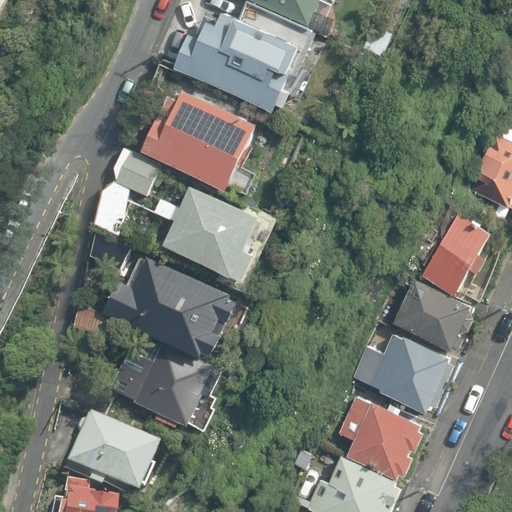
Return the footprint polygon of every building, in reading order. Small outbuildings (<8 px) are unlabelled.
[(250,0),(328,35),(334,20),(329,17),(336,0),(250,0)] [(179,69),(276,113),(279,107),(288,111),(295,96),(287,92),(297,71),(298,72),(305,56),(303,48),(311,30),(250,2),(241,20),(229,14),(215,44),(194,35),(179,69)] [(154,86),(183,99),(182,101),(172,97),(161,120),(159,119),(144,151),(230,191),(260,126),(191,94),(197,81),(163,66),(154,86)] [(486,212),(506,221),(511,208),(511,207),(511,129),(504,126),(500,135),(497,134),(492,145),(489,144),(474,178),(478,180),(474,190),(492,198),(486,212)] [(98,224),(123,236),(133,189),(149,196),(164,165),(126,147),(117,168),(119,181),(105,190),(98,224)] [(237,276),(249,281),(261,256),(254,253),(269,222),(262,219),(263,217),(196,185),(185,209),(163,199),(157,212),(178,222),(168,244),(237,277),(237,276)] [(428,277),(460,295),(497,232),(462,212),(428,277)] [(135,246),(99,229),(93,255),(124,269),(135,246)] [(115,311),(213,356),(215,351),(223,355),(233,335),(231,334),(237,321),(238,321),(248,302),(239,298),(241,294),(158,254),(156,259),(149,256),(136,283),(130,280),(115,311)] [(396,323),(457,351),(477,306),(416,278),(396,323)] [(76,325),(106,334),(115,307),(85,297),(76,325)] [(383,391),(432,413),(456,357),(407,336),(406,339),(396,335),(375,384),(384,388),(383,391)] [(160,417),(180,426),(182,421),(192,425),(206,395),(213,398),(223,376),(214,372),(217,366),(165,343),(157,339),(149,357),(132,350),(114,388),(127,394),(127,396),(139,401),(139,402),(162,412),(160,417)] [(349,456),(402,479),(405,475),(410,477),(419,457),(413,455),(416,450),(420,452),(429,432),(425,430),(427,425),(402,414),(404,409),(393,404),(391,408),(374,401),(373,403),(358,397),(342,434),(356,441),(349,456)] [(101,477),(133,492),(156,441),(87,410),(64,461),(89,472),(86,480),(97,485),(101,477)] [(297,467),(307,471),(315,452),(304,448),(297,467)] [(289,498),(319,511),(393,511),(405,487),(399,485),(401,481),(344,455),(332,483),(323,479),(313,501),(292,491),(289,498)] [(108,511),(111,497),(85,492),(87,482),(66,477),(61,498),(53,496),(49,511),(108,511)]
